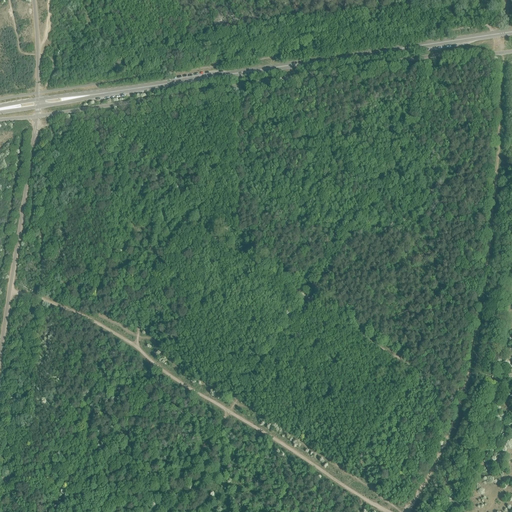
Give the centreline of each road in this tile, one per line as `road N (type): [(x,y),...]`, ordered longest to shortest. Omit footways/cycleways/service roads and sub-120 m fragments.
road 1 (unknown): [(401,511),(186,370),(152,339),(43,277),(40,227),(58,120),(37,102)]
road 2 (secondary): [(0,109),(511,31)]
road 3 (unknown): [(37,102),(53,62),(19,50),(9,0)]
